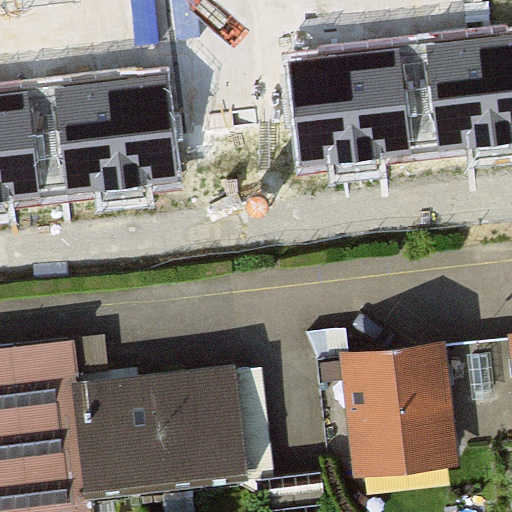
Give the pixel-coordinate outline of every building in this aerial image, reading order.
[(511,36),(431,46),(445,156),(511,147),(511,36)] [(402,48),(290,62),(303,171),(416,157),(402,48)] [(171,80),(59,94),(72,203),(185,189),(171,80)] [(29,94),(0,97),(0,208),(42,203),(29,94)] [(511,336),(500,337),(511,448),(511,336)] [(89,511),(71,345),(0,352),(0,511),(89,511)] [(442,346),(335,358),(347,473),(455,462),(442,346)] [(246,462),(235,359),(77,376),(89,480),(246,462)]
